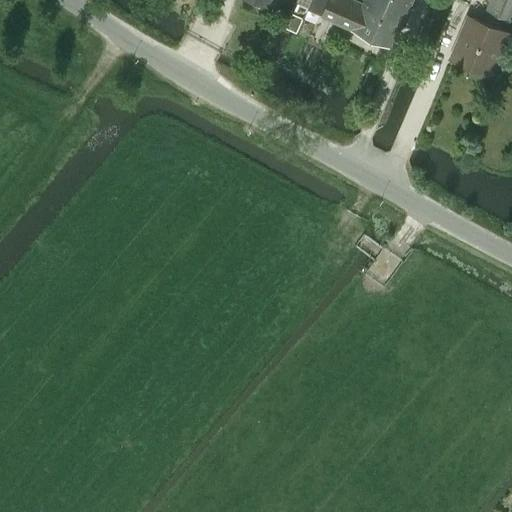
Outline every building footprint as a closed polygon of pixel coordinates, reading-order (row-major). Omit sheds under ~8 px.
[(363,4),(363,3),(356,0),(313,0),(310,7),(324,13),(323,15),(353,28),(352,28),(393,46),(402,25),(371,11),(373,8),(363,4)] [(371,11),(402,25),(412,0),(364,0),(363,3),(363,4),(373,8),(371,11)] [(511,19),(511,18),(511,0),(490,0),(487,9),(511,19)] [(295,15),(290,28),(299,31),(304,18),(295,15)] [(493,76),(511,32),(468,15),(450,58),(493,76)]
